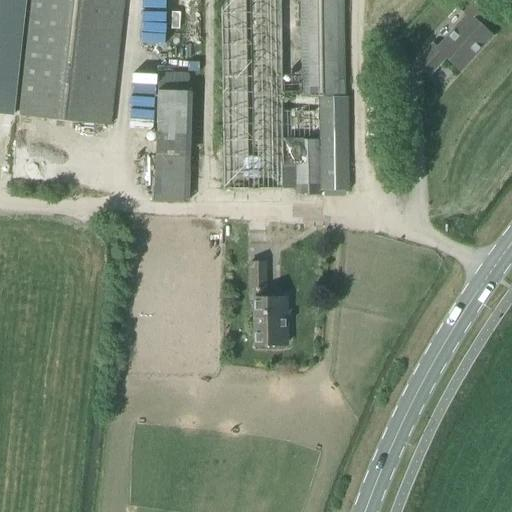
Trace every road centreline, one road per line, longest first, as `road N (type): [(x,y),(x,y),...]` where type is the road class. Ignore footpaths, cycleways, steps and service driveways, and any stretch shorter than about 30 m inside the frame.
road 1 (primary): [(365,511),(416,393),(511,243)]
road 2 (track): [(211,208),(82,214),(0,206)]
